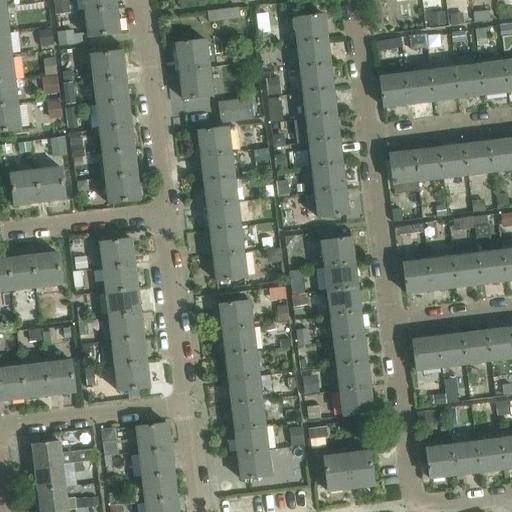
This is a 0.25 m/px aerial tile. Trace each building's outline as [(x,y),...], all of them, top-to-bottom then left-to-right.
[(83,0),(85,13),(116,9),(114,0),(83,0)] [(370,0),(374,31),(383,30),(379,0),(370,0)] [(0,8),(0,33),(8,33),(5,8),(0,8)] [(116,9),(85,13),(88,38),(119,34),(116,9)] [(240,19),(238,9),(207,12),(208,22),(240,19)] [(298,19),(301,44),(326,41),(323,15),(298,19)] [(8,33),(0,33),(0,58),(11,57),(8,33)] [(426,37),(429,60),(434,60),(436,52),(444,51),(442,35),(426,37)] [(404,53),(402,38),(380,40),(382,55),(404,53)] [(176,44),(179,72),(209,68),(206,40),(176,44)] [(326,41),(301,44),(304,69),(329,65),(326,41)] [(90,55),(93,80),(125,76),(122,51),(90,55)] [(0,58),(0,83),(14,81),(11,57),(0,58)] [(504,63),(479,66),(483,96),(507,93),(504,63)] [(304,69),(306,93),(332,90),(329,65),(304,69)] [(454,69),(458,99),(483,96),(479,66),(454,69)] [(209,68),(179,72),(183,100),(213,96),(209,68)] [(454,69),(429,72),(433,102),(458,99),(454,69)] [(404,75),(408,105),(433,102),(429,72),(404,75)] [(408,105),(404,75),(379,79),(383,108),(408,105)] [(45,76),(46,93),(60,92),(59,76),(45,76)] [(125,76),(93,80),(96,105),(128,101),(125,76)] [(0,83),(0,107),(17,106),(14,81),(0,83)] [(63,85),(66,105),(75,104),(72,84),(63,85)] [(306,93),(309,119),(336,115),(332,90),(306,93)] [(218,103),(221,124),(254,120),(251,99),(218,103)] [(40,103),(41,111),(60,109),(59,101),(40,103)] [(131,126),(128,101),(96,105),(99,130),(131,126)] [(17,106),(0,107),(0,133),(20,131),(17,106)] [(66,110),(68,129),(79,128),(76,108),(66,110)] [(336,115),(309,119),(312,144),(339,140),(336,115)] [(99,130),(102,155),(134,151),(131,126),(99,130)] [(197,132),(201,157),(230,153),(227,128),(197,132)] [(50,140),(52,158),(68,156),(66,138),(50,140)] [(511,139),(488,143),(492,173),(511,170),(511,139)] [(342,165),(339,140),(312,144),(315,168),(342,165)] [(492,173),(488,143),(464,146),(467,176),(492,173)] [(464,146),(439,149),(443,179),(467,176),(464,146)] [(439,149),(414,152),(418,182),(443,179),(439,149)] [(134,151),(102,155),(105,180),(137,176),(134,151)] [(418,182),(414,152),(388,155),(392,185),(394,185),(395,194),(419,191),(418,182)] [(201,157),(204,182),(233,178),(230,153),(201,157)] [(345,189),(342,165),(315,168),(318,193),(345,189)] [(35,172),(39,203),(65,200),(61,169),(35,172)] [(39,203),(35,172),(9,175),(13,206),(39,203)] [(137,176),(105,180),(108,205),(140,201),(137,176)] [(204,182),(207,207),(237,203),(233,178),(204,182)] [(345,189),(318,193),(321,218),(348,215),(345,189)] [(237,203),(207,207),(210,232),(240,228),(237,203)] [(210,232),(213,257),(243,253),(240,228),(210,232)] [(99,243),(103,268),(134,265),(131,239),(99,243)] [(323,242),(326,267),(354,264),(351,239),(323,242)] [(311,260),(323,260),(322,241),(310,242),(311,260)] [(511,250),(502,252),(506,282),(511,280),(511,250)] [(477,255),(481,285),(506,282),(502,252),(477,255)] [(32,257),(36,288),(62,285),(58,253),(32,257)] [(243,253),(213,257),(216,282),(246,278),(243,253)] [(477,255),(452,258),(456,288),(481,285),(477,255)] [(36,288),(32,257),(7,260),(11,291),(36,288)] [(427,261),(431,291),(456,288),(452,258),(427,261)] [(7,260),(0,260),(0,292),(11,291),(7,260)] [(431,291),(427,261),(402,264),(406,294),(431,291)] [(326,267),(329,292),(357,289),(354,264),(326,267)] [(134,265),(103,268),(106,294),(137,290),(134,265)] [(329,292),(332,317),(360,313),(357,289),(329,292)] [(106,294),(109,318),(140,314),(137,290),(106,294)] [(219,306),(222,331),(252,327),(249,302),(219,306)] [(76,309),(78,322),(87,321),(86,308),(76,309)] [(56,312),(57,320),(69,319),(68,310),(56,312)] [(363,338),(360,313),(332,317),(335,342),(363,338)] [(109,318),(112,342),(143,338),(140,314),(109,318)] [(255,352),(252,327),(222,331),(225,356),(255,352)] [(486,331),(490,361),(511,358),(511,333),(511,328),(486,331)] [(462,334),(465,364),(490,361),(486,331),(462,334)] [(462,334),(437,337),(441,367),(465,364),(462,334)] [(441,367),(437,337),(411,341),(415,371),(441,367)] [(143,338),(112,342),(115,366),(146,362),(143,338)] [(335,342),(338,367),(366,363),(363,338),(335,342)] [(258,377),(255,352),(225,356),(228,381),(258,377)] [(46,364),(50,396),(75,393),(71,361),(46,364)] [(146,362),(115,366),(118,392),(149,389),(146,362)] [(366,363),(338,367),(340,391),(369,388),(366,363)] [(46,364),(21,367),(25,399),(50,396),(46,364)] [(0,369),(0,395),(1,402),(25,399),(21,367),(0,369)] [(261,402),(258,377),(228,381),(231,406),(261,402)] [(369,388),(340,391),(343,417),(372,413),(369,388)] [(231,406),(234,430),(264,427),(261,402),(231,406)] [(472,406),(473,414),(485,413),(484,405),(472,406)] [(136,428),(139,453),(170,449),(167,424),(136,428)] [(264,427),(234,430),(237,455),(267,451),(264,427)] [(511,438),(500,440),(504,470),(511,469),(511,438)] [(476,443),(480,473),(504,470),(500,440),(476,443)] [(70,464),(82,462),(96,460),(95,451),(91,451),(91,450),(60,454),(59,441),(32,445),(35,468),(62,465),(70,464)] [(451,446),(455,476),(480,473),(476,443),(451,446)] [(455,476),(451,446),(425,449),(429,480),(455,476)] [(139,453),(142,478),(173,474),(170,449),(139,453)] [(267,451),(237,455),(240,481),(270,477),(267,451)] [(346,456),(350,489),(374,486),(370,453),(346,456)] [(350,489),(346,456),(323,459),(327,492),(350,489)] [(82,462),(70,464),(71,473),(84,472),(82,462)] [(35,468),(37,490),(64,487),(62,465),(35,468)] [(142,478),(145,502),(176,498),(173,474),(142,478)] [(40,511),(47,511),(67,510),(76,509),(88,507),(87,498),(76,499),(76,498),(66,500),(64,487),(37,490),(40,511)] [(177,511),(176,498),(145,502),(145,511),(177,511)]
